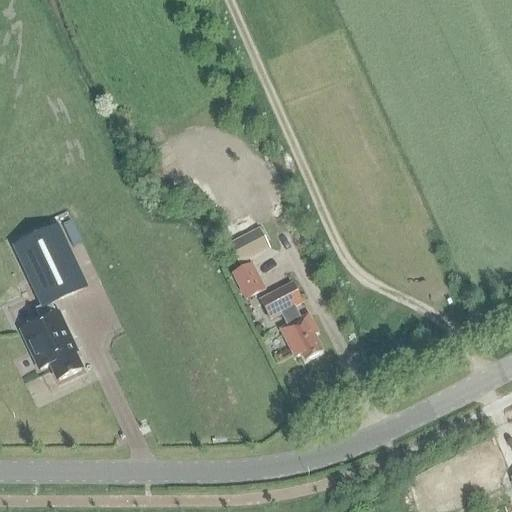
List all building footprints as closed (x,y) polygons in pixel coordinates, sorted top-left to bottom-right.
[(228,245),(239,266),(270,250),(259,228),(250,233),(246,224),(229,233),(233,242),(228,245)] [(14,248),(42,307),(42,308),(50,305),(84,289),(56,229),(14,248)] [(232,275),(244,300),(263,291),(250,266),(232,275)] [(298,322),(291,309),(300,304),(291,286),(259,302),(269,321),(280,315),(286,328),(279,332),(294,359),(300,356),(304,363),(321,354),(313,337),(316,335),(307,317),(298,322)] [(50,305),(42,308),(42,307),(34,311),(39,321),(20,331),(39,372),(50,366),(58,382),(80,372),(72,356),(75,354),(56,313),(55,314),(50,305)]
